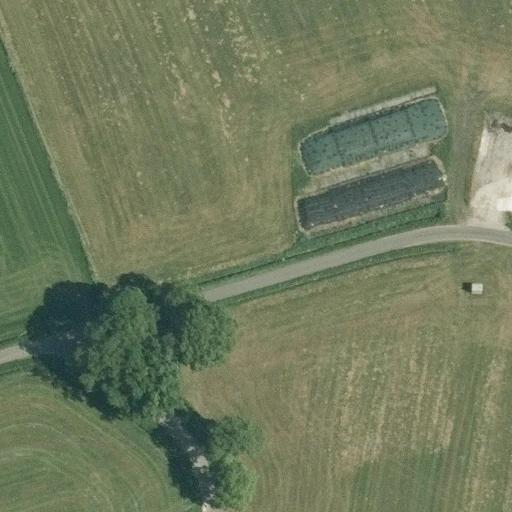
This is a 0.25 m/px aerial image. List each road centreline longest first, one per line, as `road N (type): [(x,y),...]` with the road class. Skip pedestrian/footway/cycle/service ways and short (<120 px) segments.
road 1 (unclassified): [(511,242),(419,240),(57,342)]
road 2 (unclassified): [(211,511),(205,479),(182,436),(57,342)]
